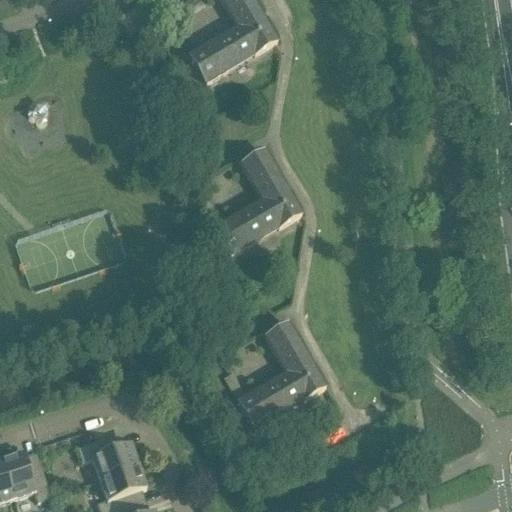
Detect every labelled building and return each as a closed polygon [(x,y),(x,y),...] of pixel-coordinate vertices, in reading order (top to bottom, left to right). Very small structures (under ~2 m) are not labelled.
[(217,0),(236,33),(188,62),(197,78),(205,90),(226,77),(224,72),(250,56),(253,61),(276,48),(248,0),(217,0)] [(127,17),(140,38),(151,32),(138,10),(127,17)] [(117,23),(130,44),(140,38),(127,17),(117,23)] [(212,235),(229,263),(251,250),(248,245),(274,229),(277,234),(301,221),(263,157),(256,161),(252,154),(236,164),(261,206),(212,235)] [(236,408),(253,436),(275,423),(272,418),(299,402),(302,407),(325,394),(287,330),(280,334),(276,327),(260,337),(285,379),(236,408)] [(91,465),(99,486),(138,472),(130,449),(120,453),(116,440),(76,454),(81,468),(91,465)] [(22,459),(0,465),(0,467),(12,506),(33,499),(36,509),(51,504),(38,464),(25,468),(22,459)] [(0,509),(12,506),(0,467),(0,509)] [(96,510),(96,511),(132,511),(140,509),(136,498),(146,494),(138,472),(99,486),(106,506),(96,510)]
